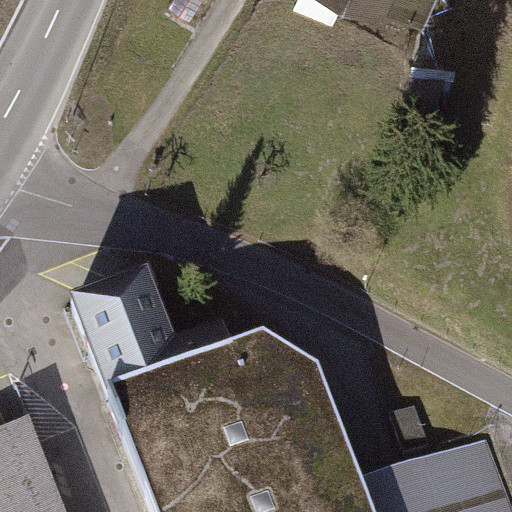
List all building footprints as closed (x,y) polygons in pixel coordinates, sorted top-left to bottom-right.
[(366,0),(424,26),(435,0),(366,0)] [(442,77),(414,72),(406,123),(434,128),(442,77)] [(320,379),(263,346),(232,358),(222,333),(177,351),(151,282),(71,312),(147,511),(509,511),(484,444),(389,481),(363,490),(320,379)] [(389,418),(404,456),(429,447),(414,408),(389,418)] [(0,511),(63,511),(30,424),(0,435),(0,511)]
